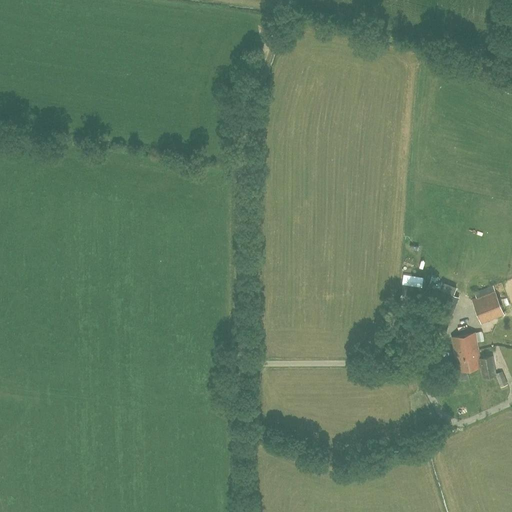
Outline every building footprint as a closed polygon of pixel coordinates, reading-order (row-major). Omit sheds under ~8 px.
[(439,312),(452,317),(460,297),(453,294),(456,287),(443,283),(440,290),(447,293),(439,312)] [(399,300),(415,300),(415,285),(400,284),(399,300)] [(472,300),(481,323),(504,314),(495,290),(472,300)] [(450,319),(427,309),(419,327),(442,337),(450,319)] [(416,347),(421,328),(412,326),(407,345),(416,347)] [(491,356),(480,358),(477,342),(484,340),(483,333),(481,331),(475,333),(475,332),(451,336),(454,352),(458,371),(479,367),(482,377),(484,377),(494,375),(492,367),(493,367),(491,356)] [(416,430),(418,437),(430,433),(428,426),(416,430)]
